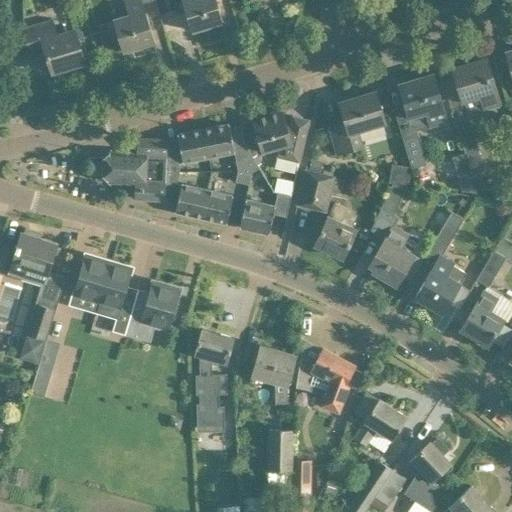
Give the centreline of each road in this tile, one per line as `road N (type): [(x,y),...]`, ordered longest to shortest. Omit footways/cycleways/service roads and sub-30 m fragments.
road 1 (tertiary): [(511,414),(361,308),(278,271),(4,197),(0,189)]
road 2 (unclassified): [(0,148),(134,120),(326,63)]
road 3 (residential): [(326,63),(511,4)]
